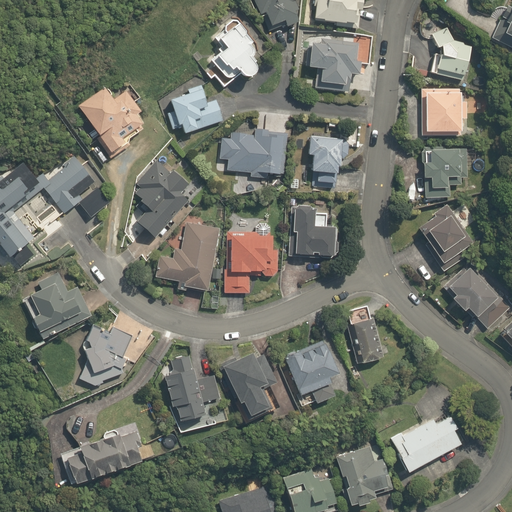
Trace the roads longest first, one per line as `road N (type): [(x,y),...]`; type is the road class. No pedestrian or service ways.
road 1 (residential): [(93,251),(143,308),(211,331),(280,318),(377,272)]
road 2 (residential): [(400,0),(373,223),(377,272)]
road 3 (residential): [(377,272),(511,398)]
